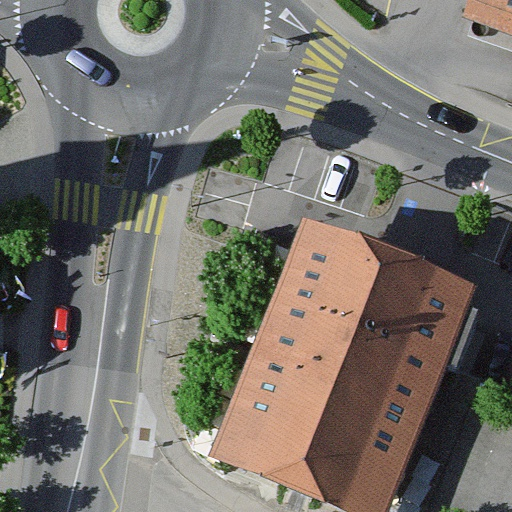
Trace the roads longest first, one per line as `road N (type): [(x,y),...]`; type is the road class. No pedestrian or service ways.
road 1 (secondary): [(127,100),(71,511)]
road 2 (tertiary): [(228,45),(511,160)]
road 3 (secondary): [(51,0),(57,47),(74,72),(127,100)]
road 4 (secondary): [(127,100),(187,90),(228,45)]
